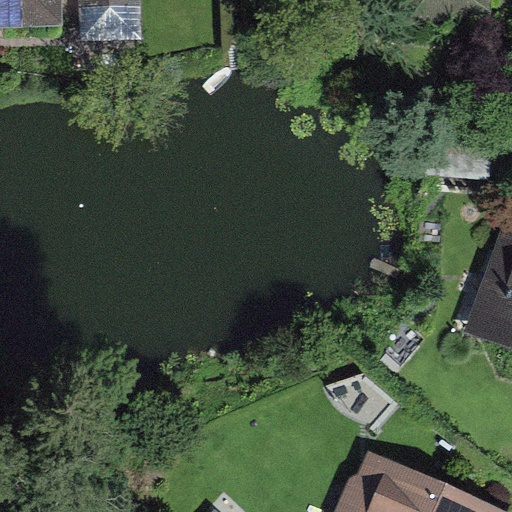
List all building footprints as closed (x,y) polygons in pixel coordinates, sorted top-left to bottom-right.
[(0,0),(0,30),(69,30),(68,0),(0,0)] [(150,0),(88,0),(89,11),(90,43),(152,42),(150,0)] [(409,0),(414,29),(501,16),(498,0),(409,0)] [(511,350),(511,230),(473,337),(511,350)] [(507,511),(378,455),(368,478),(360,480),(345,511),(507,511)]
